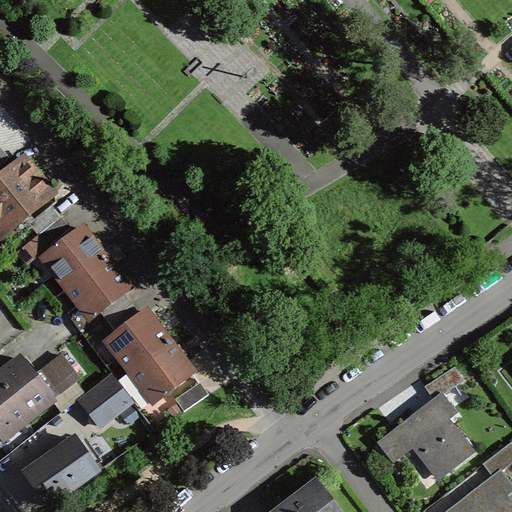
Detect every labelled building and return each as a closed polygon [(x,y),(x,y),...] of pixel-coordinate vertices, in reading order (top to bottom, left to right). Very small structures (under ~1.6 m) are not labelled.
[(0,146),(0,165),(9,158),(0,146)] [(23,162),(0,181),(0,229),(12,244),(31,228),(21,215),(48,192),(23,162)] [(52,205),(29,224),(39,236),(61,217),(52,205)] [(61,217),(39,236),(48,247),(71,228),(61,217)] [(54,273),(67,289),(107,259),(83,229),(47,257),(58,270),(54,273)] [(82,303),(93,317),(100,311),(124,293),(130,288),(107,259),(67,289),(79,305),(82,303)] [(124,293),(100,311),(109,323),(133,304),(124,293)] [(133,304),(109,323),(118,334),(142,316),(133,304)] [(118,357),(131,373),(170,342),(147,312),(142,316),(118,334),(111,341),(121,354),(118,357)] [(145,386),(156,400),(193,372),(170,342),(131,373),(142,388),(145,386)] [(35,377),(54,400),(82,379),(63,355),(35,377)] [(0,376),(0,435),(3,440),(54,401),(54,400),(35,377),(21,359),(10,367),(11,368),(0,376)] [(442,393),(464,382),(455,367),(426,386),(435,399),(442,393)] [(81,401),(102,427),(134,402),(113,375),(81,401)] [(200,382),(175,399),(184,412),(209,395),(200,382)] [(404,422),(378,443),(394,463),(417,445),(443,478),(476,452),(473,449),(475,448),(467,438),(465,439),(450,420),(458,413),(442,393),(435,399),(414,415),(417,418),(407,426),(404,422)] [(98,471),(75,439),(26,473),(49,506),(98,471)] [(500,470),(501,473),(511,464),(511,443),(483,465),(492,476),(500,470)] [(492,476),(446,511),(511,511),(511,502),(507,497),(511,493),(511,486),(501,473),(500,470),(492,476)] [(280,509),(275,511),(342,511),(318,481),(281,510),(280,509)]
